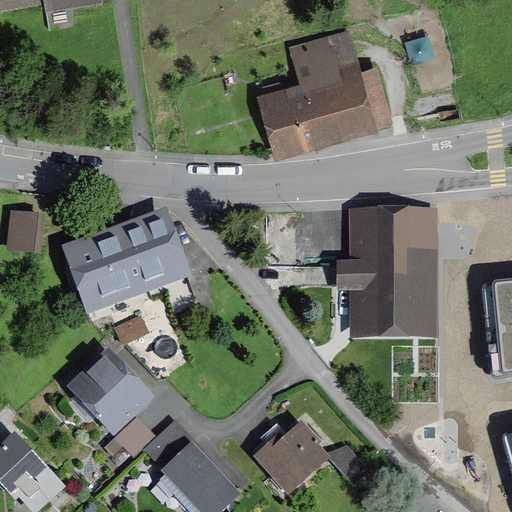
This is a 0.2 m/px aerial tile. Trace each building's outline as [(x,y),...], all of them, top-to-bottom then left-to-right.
[(0,0),(0,10),(39,3),(38,0),(0,0)] [(38,0),(39,3),(41,13),(102,2),(101,0),(38,0)] [(254,98),(268,154),(390,123),(376,68),(359,72),(348,31),(285,47),(295,88),(254,98)] [(429,210),(349,212),(351,340),(431,339),(429,210)] [(42,220),(8,216),(4,255),(37,259),(42,220)] [(159,216),(63,250),(85,313),(182,278),(159,216)] [(319,261),(332,262),(333,239),(320,238),(319,261)] [(511,373),(511,278),(492,280),(500,375),(511,373)] [(60,391),(107,442),(149,404),(102,353),(60,391)] [(325,459),(295,425),(251,464),(281,498),(325,459)] [(11,435),(0,446),(0,497),(14,511),(35,511),(62,486),(11,435)] [(353,485),(370,471),(346,442),(329,456),(353,485)] [(190,446),(156,476),(188,511),(224,511),(239,499),(190,446)]
